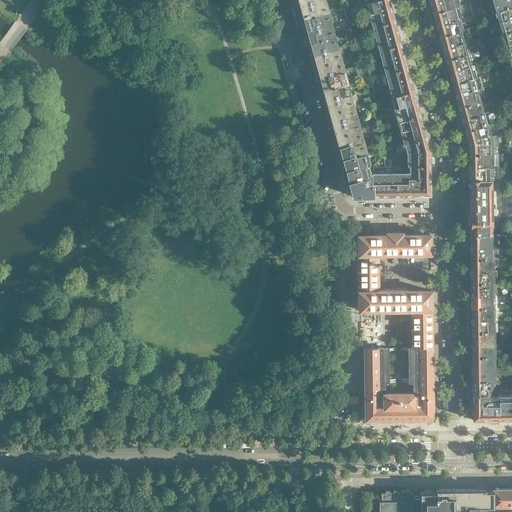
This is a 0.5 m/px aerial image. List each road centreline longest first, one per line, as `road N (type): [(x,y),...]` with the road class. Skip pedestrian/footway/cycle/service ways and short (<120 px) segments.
road 1 (tertiary): [(0,465),(453,462)]
road 2 (tertiary): [(452,445),(0,454)]
road 3 (residential): [(283,0),(343,210),(451,206)]
road 4 (residential): [(452,445),(451,206)]
road 5 (residential): [(451,206),(449,145),(407,0)]
